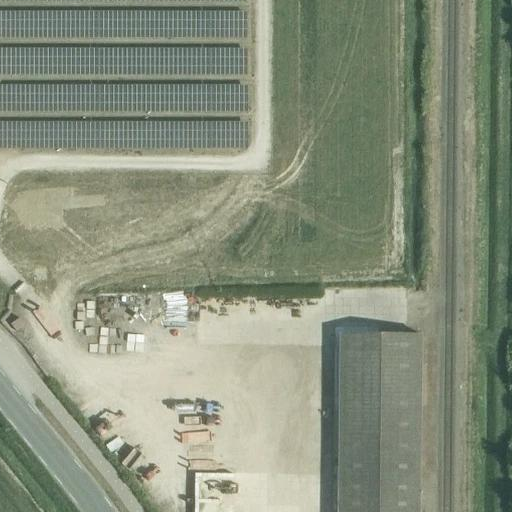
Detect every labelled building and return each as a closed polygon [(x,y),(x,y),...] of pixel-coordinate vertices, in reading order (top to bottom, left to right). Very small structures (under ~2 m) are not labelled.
[(55,311),(54,324),(83,325),(84,312),(55,311)] [(39,318),(21,322),(23,333),(42,329),(39,318)] [(338,511),(419,511),(422,336),(341,335),(338,511)] [(137,353),(174,355),(175,339),(138,337),(137,353)] [(63,343),(63,359),(80,359),(80,343),(63,343)] [(317,444),(336,445),(337,432),(318,430),(317,444)]
